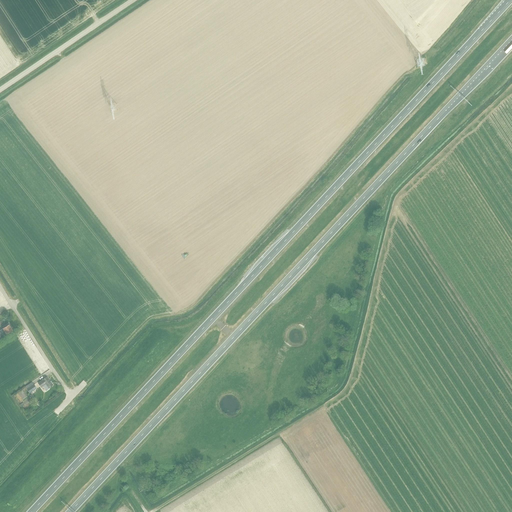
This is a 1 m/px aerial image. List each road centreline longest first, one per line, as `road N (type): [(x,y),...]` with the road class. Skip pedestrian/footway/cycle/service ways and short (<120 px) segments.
road 1 (trunk): [(510,0),(30,511)]
road 2 (trunk): [(68,511),(511,39)]
road 3 (track): [(150,511),(343,391),(370,300)]
road 4 (unclassified): [(0,90),(133,0)]
road 5 (unclassified): [(70,395),(0,286)]
